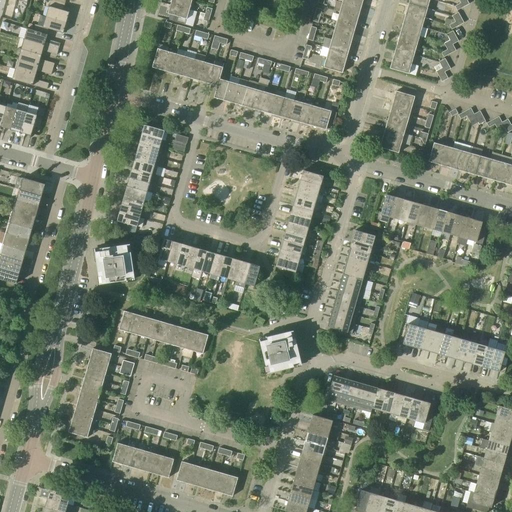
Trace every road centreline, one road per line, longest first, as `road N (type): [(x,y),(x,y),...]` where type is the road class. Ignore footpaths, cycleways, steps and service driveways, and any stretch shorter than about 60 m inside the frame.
road 1 (residential): [(287,145),(255,244),(185,227),(172,216),(198,119)]
road 2 (residential): [(26,461),(92,178)]
road 3 (residential): [(0,435),(30,284),(64,169)]
road 4 (residential): [(322,367),(309,347),(311,328),(355,165)]
road 5 (residential): [(322,367),(337,360),(381,370),(403,364),(511,393)]
road 6 (residential): [(45,164),(91,0)]
road 7 (residential): [(340,160),(386,0)]
road 8 (residential): [(511,210),(355,165)]
road 9 (residential): [(264,511),(295,394),(322,367)]
